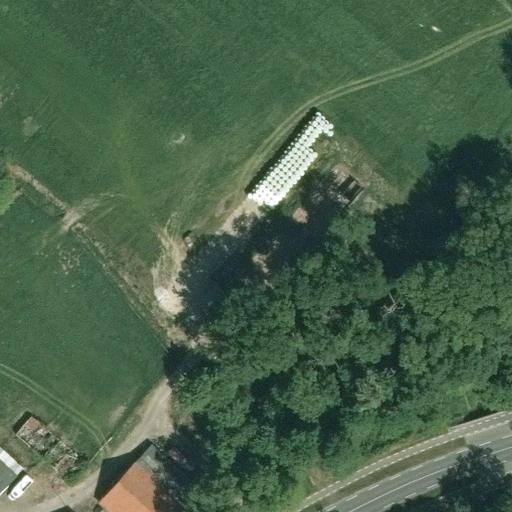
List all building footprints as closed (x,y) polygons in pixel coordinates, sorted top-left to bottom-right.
[(274,153),(300,110),(285,101),(259,143),(274,153)] [(293,135),(275,158),(288,168),(306,145),(293,135)] [(0,420),(4,424),(19,407),(0,390),(0,420)] [(30,409),(13,426),(30,443),(47,426),(30,409)] [(70,475),(86,454),(58,433),(42,454),(70,475)] [(201,511),(221,490),(200,472),(192,481),(152,445),(129,470),(99,503),(96,500),(87,510),(88,511),(201,511)] [(0,459),(0,492),(16,475),(0,459)]
